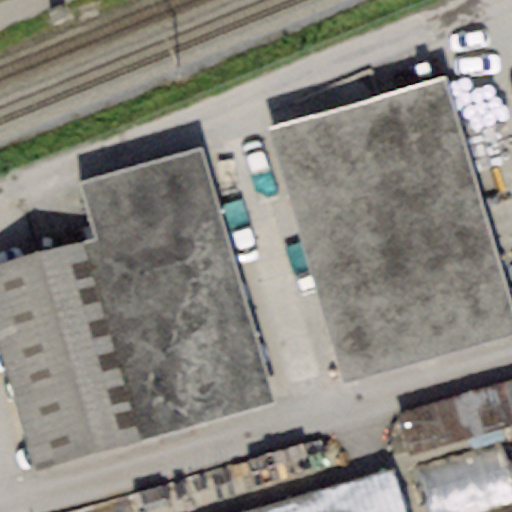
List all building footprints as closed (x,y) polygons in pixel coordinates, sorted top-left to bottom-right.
[(511,313),(443,84),(271,135),(348,393),(511,343),(511,313)] [(272,414),(198,165),(78,200),(95,256),(0,283),(0,331),(44,481),(272,414)] [(511,389),(399,423),(411,464),(511,433),(511,389)] [(511,479),(504,450),(419,473),(429,511),(472,511),(511,501),(511,479)] [(269,511),(404,511),(395,477),(269,511)]
